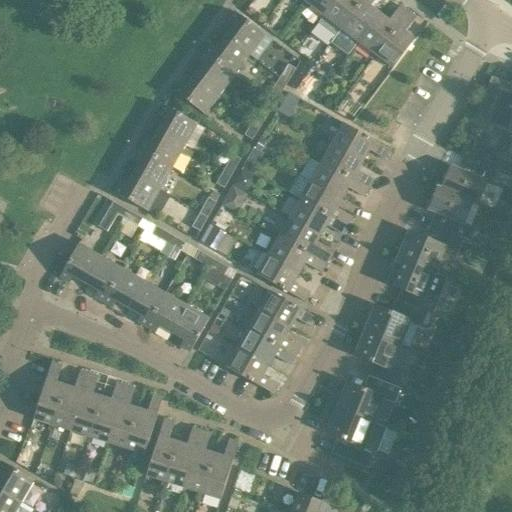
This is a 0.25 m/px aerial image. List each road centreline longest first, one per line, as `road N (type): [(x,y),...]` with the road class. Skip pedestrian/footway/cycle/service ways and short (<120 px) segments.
road 1 (residential): [(28,308),(162,359),(277,432),(340,327),(384,217),(491,16)]
road 2 (residential): [(82,191),(43,256),(28,308)]
